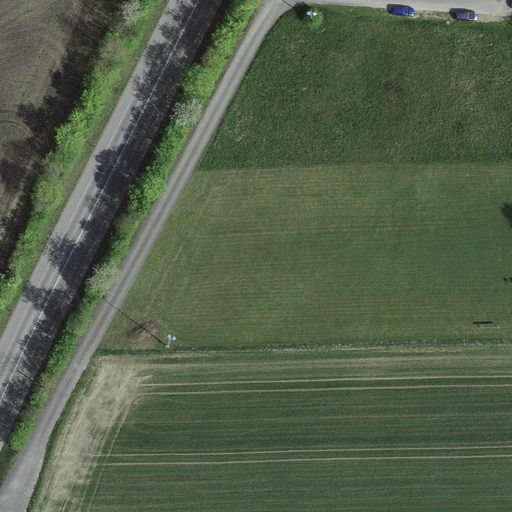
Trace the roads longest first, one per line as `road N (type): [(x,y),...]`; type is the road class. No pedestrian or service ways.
road 1 (secondary): [(196,0),(0,397)]
road 2 (track): [(0,275),(107,0)]
